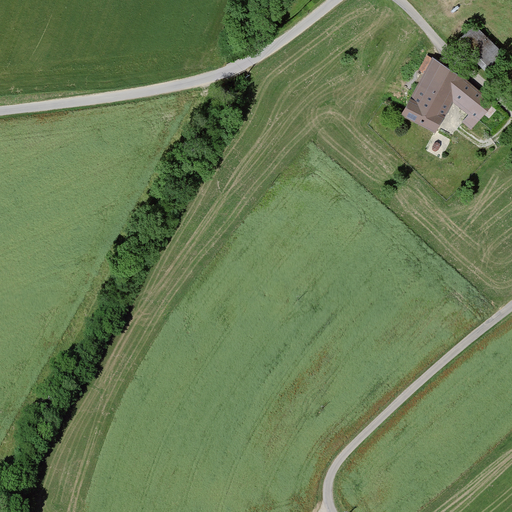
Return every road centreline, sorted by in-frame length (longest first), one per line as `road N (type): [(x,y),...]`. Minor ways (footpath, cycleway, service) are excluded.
road 1 (residential): [(511,307),(338,461),(327,498),(333,511)]
road 2 (residential): [(399,0),(511,112)]
